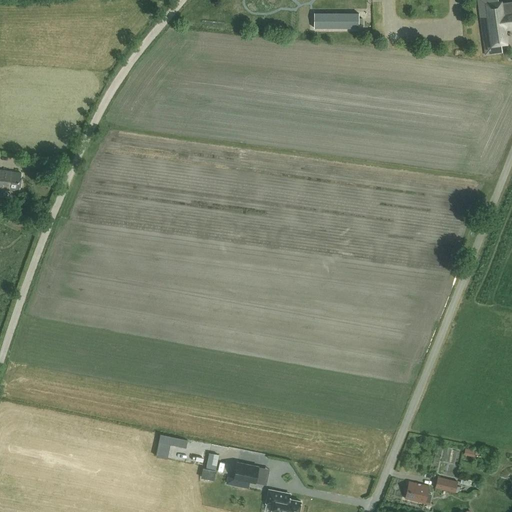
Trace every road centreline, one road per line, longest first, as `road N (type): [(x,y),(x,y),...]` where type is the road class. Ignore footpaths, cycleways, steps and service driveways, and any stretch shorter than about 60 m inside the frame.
road 1 (track): [(0,364),(80,149),(119,77),(182,0)]
road 2 (unclassified): [(367,511),(511,155)]
